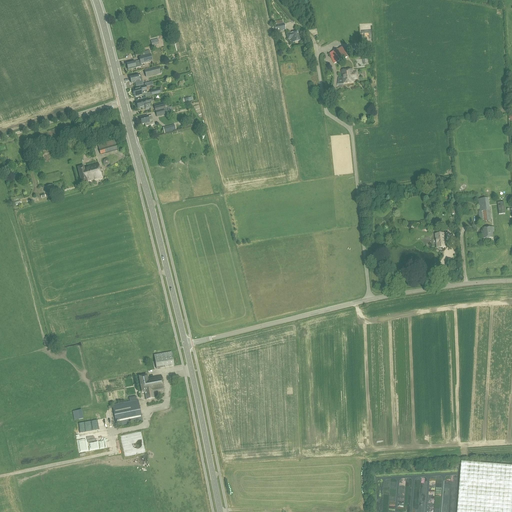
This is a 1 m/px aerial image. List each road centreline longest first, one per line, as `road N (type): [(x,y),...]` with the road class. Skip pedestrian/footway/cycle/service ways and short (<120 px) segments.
road 1 (secondary): [(186,345),(94,0)]
road 2 (unclassified): [(186,345),(368,299),(511,279)]
road 3 (secondary): [(220,511),(186,345)]
